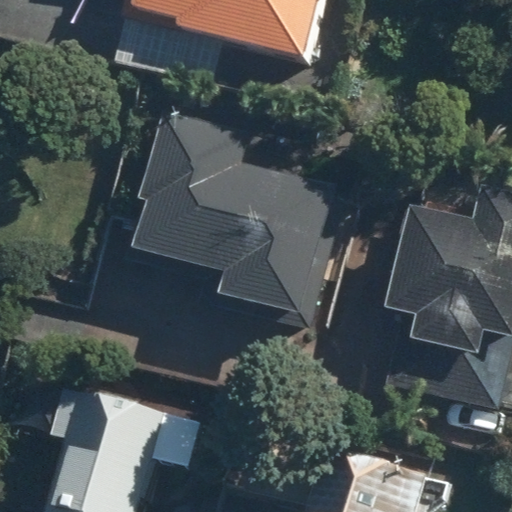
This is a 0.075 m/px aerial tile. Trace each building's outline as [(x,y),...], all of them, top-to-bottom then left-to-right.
[(133,0),(130,12),(192,29),(190,38),(313,71),(332,0),(133,0)] [(254,132),(163,115),(145,205),(152,207),(142,262),(214,276),(206,314),(264,325),(266,316),(315,325),(341,192),(246,174),(254,132)] [(486,228),(411,212),(387,321),(403,324),(388,394),(511,420),(511,198),(493,195),(486,228)] [(200,424),(63,393),(52,443),(70,447),(55,511),(147,511),(158,467),(189,474),(200,424)] [(408,511),(416,482),(326,460),(313,511),(408,511)]
